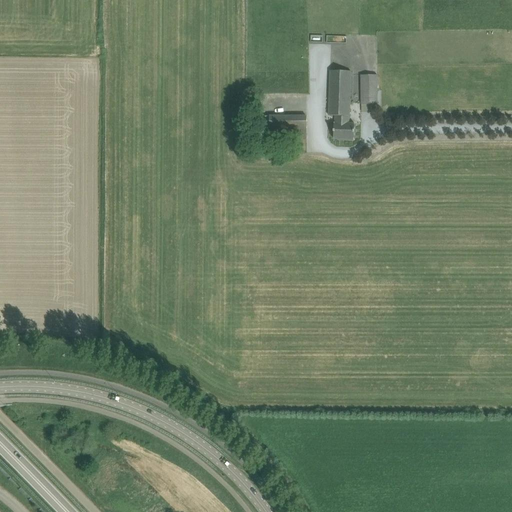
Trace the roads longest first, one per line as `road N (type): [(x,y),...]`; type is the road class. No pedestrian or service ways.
road 1 (tertiary): [(264,511),(227,467),(175,429),(60,388),(0,387)]
road 2 (track): [(0,415),(95,511)]
